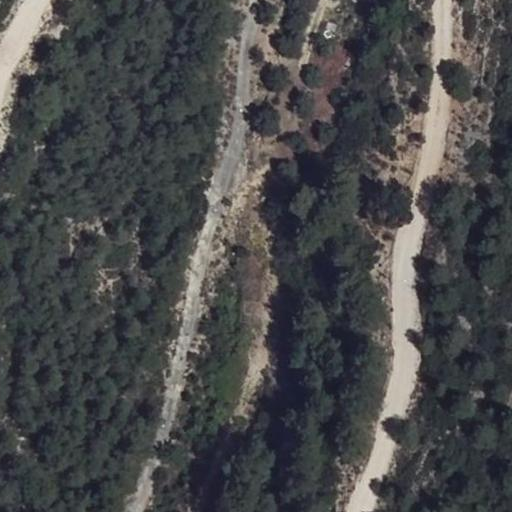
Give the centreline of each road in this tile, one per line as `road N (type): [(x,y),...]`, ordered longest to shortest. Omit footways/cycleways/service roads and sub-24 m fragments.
road 1 (track): [(274,0),(210,267),(128,511)]
road 2 (track): [(369,511),(406,365),(405,253),(441,104),(445,0)]
